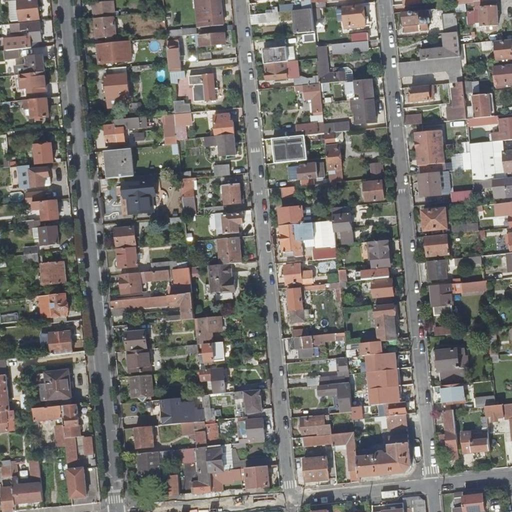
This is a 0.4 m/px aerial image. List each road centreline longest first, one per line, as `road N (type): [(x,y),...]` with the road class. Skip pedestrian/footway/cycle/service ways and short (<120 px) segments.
road 1 (residential): [(65,0),(117,511)]
road 2 (residential): [(289,499),(239,0)]
road 3 (residential): [(383,0),(432,486)]
road 4 (residential): [(289,499),(432,486)]
